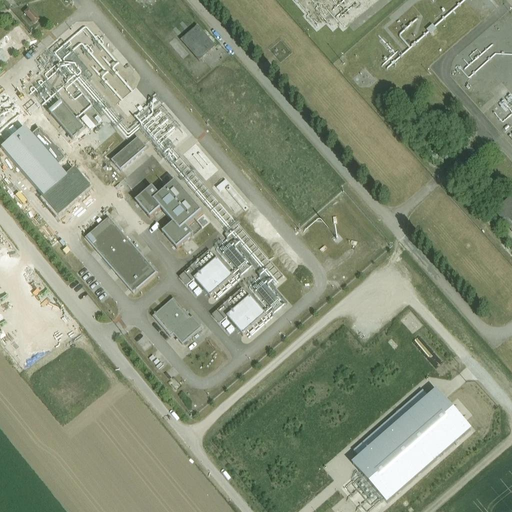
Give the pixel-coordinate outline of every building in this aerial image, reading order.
[(29,8),(24,12),(35,24),(39,20),(29,8)] [(431,33),(436,28),(433,24),(427,28),(431,33)] [(183,37),(181,39),(199,60),(201,58),(208,52),(216,45),(198,25),(190,32),(183,37)] [(49,110),(48,112),(72,140),(79,135),(84,130),(75,119),(60,101),(58,103),(55,106),(53,108),(49,110)] [(95,127),(85,116),(81,119),(90,130),(95,127)] [(32,136),(24,128),(1,148),(58,213),(88,187),(73,170),(66,177),(57,166),(65,159),(39,130),(32,136)] [(148,149),(138,139),(112,161),(115,165),(121,172),(148,149)] [(162,233),(177,251),(193,237),(194,236),(187,228),(194,221),(203,214),(176,182),(160,196),(153,188),(136,202),(150,220),(161,210),(173,224),(162,233)] [(511,198),(510,197),(494,211),(511,231),(511,198)] [(157,273),(109,218),(85,239),(133,294),(136,291),(157,273)] [(233,248),(225,254),(239,270),(246,264),(233,248)] [(194,279),(210,297),(215,293),(220,289),(223,286),(228,282),(231,279),(233,277),(210,251),(192,266),(180,278),(187,286),(194,279)] [(266,286),(258,292),(272,308),(279,302),(266,286)] [(227,318),(243,336),(248,332),(253,327),(256,324),(261,320),(264,318),(266,316),(243,289),(225,305),(212,316),(220,324),(227,318)] [(156,314),(153,317),(171,337),(174,335),(183,345),(203,328),(192,316),(190,318),(173,299),(156,314)] [(439,391),(353,465),(363,476),(364,478),(369,483),(374,488),(378,493),(383,499),(384,501),(389,505),(474,431),(463,419),(454,408),(439,391)] [(223,429),(213,438),(233,461),(243,452),(223,429)]
